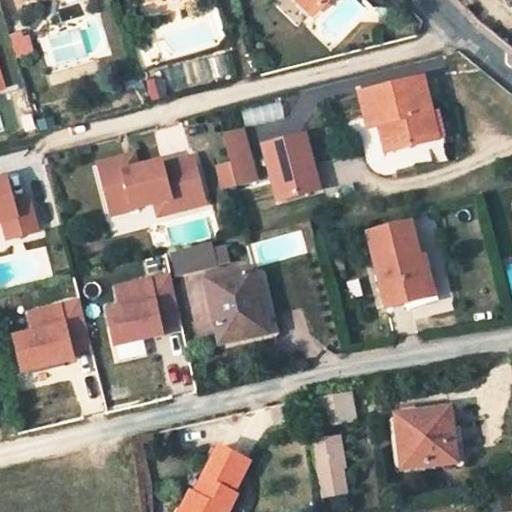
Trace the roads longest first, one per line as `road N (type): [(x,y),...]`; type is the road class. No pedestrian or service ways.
road 1 (residential): [(0,456),(332,370),(511,339)]
road 2 (residential): [(60,138),(447,37),(460,27)]
